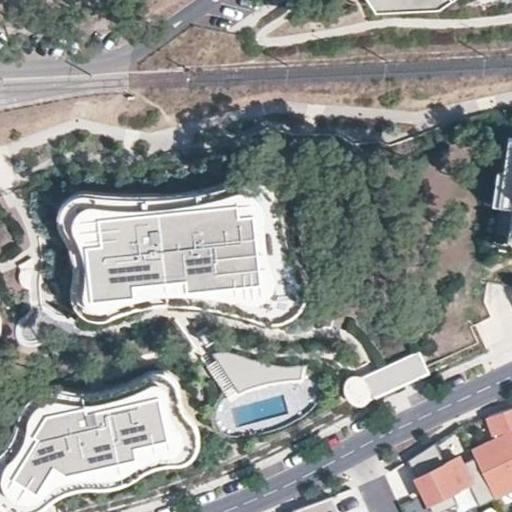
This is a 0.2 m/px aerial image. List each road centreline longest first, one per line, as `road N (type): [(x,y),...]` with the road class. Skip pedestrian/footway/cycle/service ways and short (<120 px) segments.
road 1 (residential): [(511,378),(208,511)]
road 2 (residential): [(0,51),(135,44),(209,0)]
